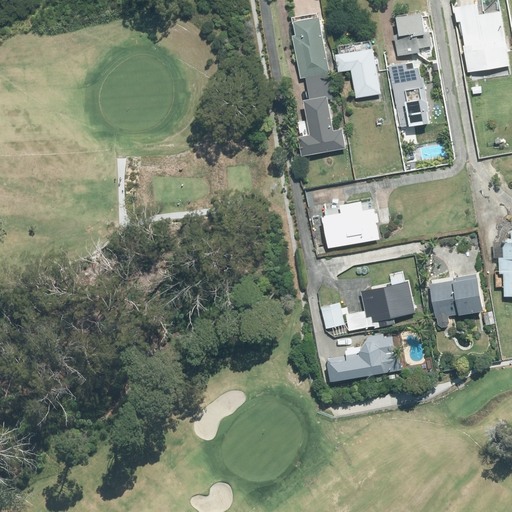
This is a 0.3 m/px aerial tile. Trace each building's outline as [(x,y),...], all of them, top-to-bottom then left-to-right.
[(495,0),(480,0),(454,5),(464,60),(504,53),(495,0)] [(310,2),(283,5),(287,25),(283,27),(291,67),(322,61),(310,2)] [(395,33),(399,54),(420,50),(419,46),(433,44),(431,29),(425,30),(421,10),(397,14),(400,32),(395,33)] [(366,34),(329,42),(332,60),(343,57),(349,87),(376,82),(366,34)] [(389,64),(399,125),(431,120),(420,59),(389,64)] [(328,93),(304,97),(310,133),(300,134),(303,153),(346,146),(343,127),(334,128),(328,93)] [(365,188),(333,193),(335,204),(317,206),(322,234),(375,228),(365,188)] [(506,294),(511,294),(511,227),(511,236),(503,237),(504,255),(500,255),(500,272),(505,272),(506,294)] [(479,274),(430,282),(438,325),(450,323),(449,314),(485,307),(479,274)] [(410,278),(361,289),(366,309),(346,314),(350,332),(396,322),(394,315),(417,310),(410,278)] [(340,301),(321,305),(326,327),(345,322),(340,301)] [(493,309),(483,311),(486,323),(495,321),(493,309)] [(327,357),(330,378),(401,366),(398,345),(394,345),(392,334),(385,335),(384,332),(367,335),(361,351),(327,357)]
